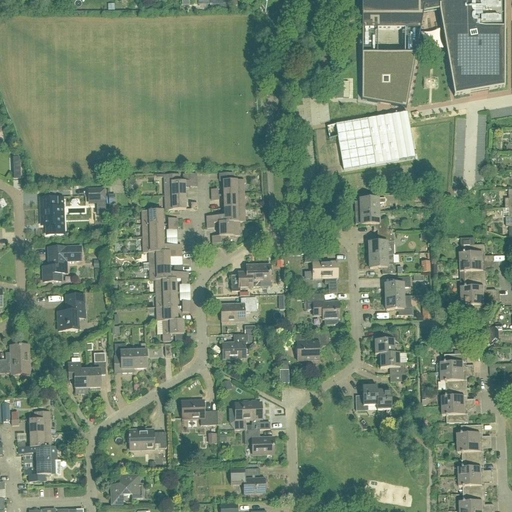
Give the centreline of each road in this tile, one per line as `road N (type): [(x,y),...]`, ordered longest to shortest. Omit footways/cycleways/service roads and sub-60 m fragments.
road 1 (residential): [(294,511),(293,411),(355,358),(352,247),(346,239),(264,241),(199,268)]
road 2 (residential): [(199,268),(198,366),(91,436),(92,500)]
road 3 (residential): [(0,186),(20,209),(23,314),(0,328)]
road 4 (residential): [(92,500),(15,502),(10,431)]
